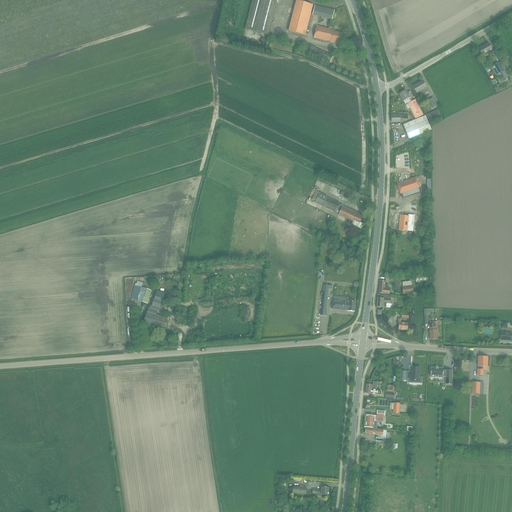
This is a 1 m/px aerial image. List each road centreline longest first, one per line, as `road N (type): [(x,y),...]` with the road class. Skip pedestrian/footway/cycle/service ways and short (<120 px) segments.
road 1 (tertiary): [(0,367),(328,342)]
road 2 (tertiary): [(368,306),(378,207),(376,90)]
road 3 (unclassified): [(376,90),(511,15)]
road 4 (tertiary): [(345,511),(357,379)]
